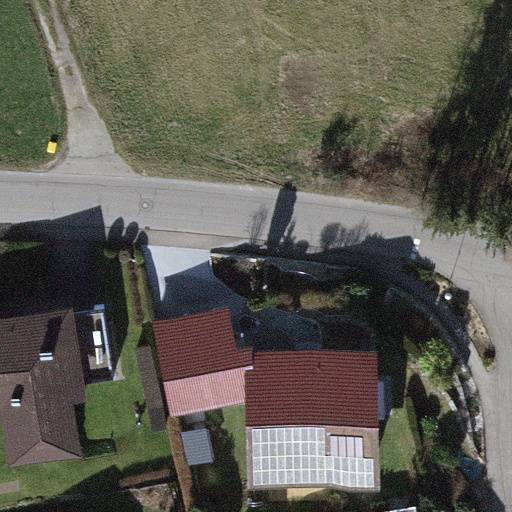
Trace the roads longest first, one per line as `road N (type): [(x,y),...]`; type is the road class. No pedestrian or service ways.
road 1 (residential): [(499,252),(108,194),(0,191)]
road 2 (track): [(108,194),(50,0)]
